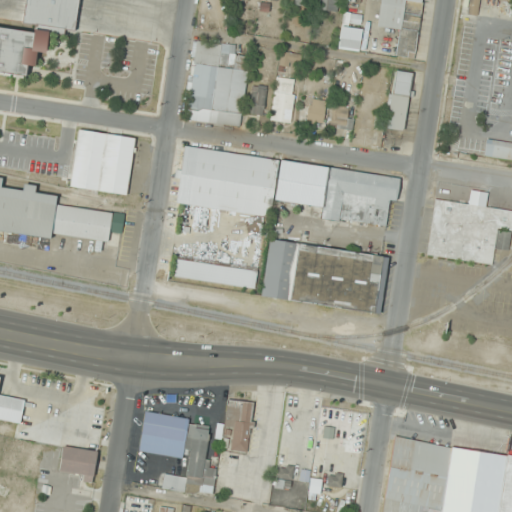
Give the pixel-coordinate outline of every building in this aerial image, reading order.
[(25,0),(21,27),(0,23),(0,76),(29,80),(31,67),(36,68),(38,52),(48,53),(51,28),(73,31),(77,6),(77,0),(25,0)] [(339,12),(340,0),(320,0),(319,10),(339,12)] [(415,58),(420,15),(405,13),(406,3),(421,4),(421,0),(380,0),(377,29),(399,31),(396,56),(415,58)] [(478,17),(479,0),(468,0),(467,15),(478,17)] [(338,48),(359,51),(362,29),(341,26),(338,48)] [(221,53),(222,44),(195,41),(188,110),(198,111),(197,121),(241,126),(249,56),(221,53)] [(302,54),(282,51),(280,62),(300,66),(302,54)] [(387,128),(404,130),(412,73),(395,70),(387,128)] [(270,120),(291,123),(296,79),(276,76),(270,120)] [(264,116),(266,87),(251,87),(249,115),(264,116)] [(324,123),(326,100),(309,98),(307,121),(324,123)] [(330,126),(352,127),(353,116),(348,116),(348,106),(332,105),(330,126)] [(135,137),(78,129),(70,187),(127,195),(135,137)] [(511,160),(511,143),(486,140),(483,157),(511,160)] [(269,216),(270,207),(385,226),(388,204),(396,205),(400,179),(185,144),(176,200),(269,216)] [(0,231),(51,239),(52,234),(108,242),(110,232),(122,234),(125,214),(57,205),(58,196),(35,193),(36,185),(25,184),(24,190),(1,187),(2,178),(0,178),(0,231)] [(511,209),(434,199),(427,256),(492,264),(494,249),(508,251),(511,230),(511,209)] [(269,239),(261,295),(378,313),(387,257),(269,239)] [(24,400),(0,395),(0,418),(20,422),(24,400)] [(253,402),(227,400),(222,449),(249,451),(253,402)] [(213,496),(216,468),(205,467),(209,428),(186,425),(187,417),(144,412),(142,436),(189,441),(185,477),(164,475),(162,490),(213,496)] [(380,511),(511,511),(511,455),(393,437),(380,511)] [(58,470),(82,474),(81,480),(92,482),(97,451),(62,445),(58,470)] [(292,467),(278,467),(278,483),(292,483),(292,467)]
